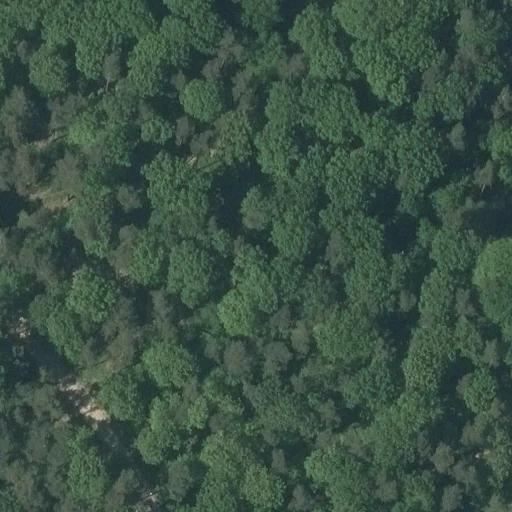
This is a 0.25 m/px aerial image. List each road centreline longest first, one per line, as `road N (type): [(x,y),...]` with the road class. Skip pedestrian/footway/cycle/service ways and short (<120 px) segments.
road 1 (track): [(0,305),(132,474),(152,511)]
road 2 (track): [(0,62),(118,0)]
